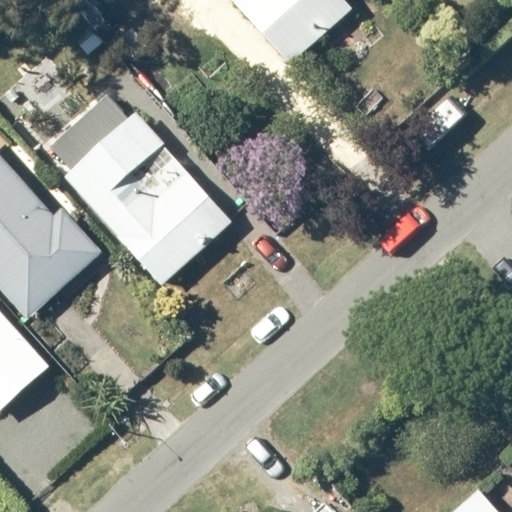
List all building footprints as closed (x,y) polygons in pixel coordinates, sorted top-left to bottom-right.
[(358,9),(349,0),(247,0),(237,10),(295,70),(358,9)] [(232,221),(113,90),(41,154),(161,286),(232,221)] [(336,168),(310,142),(280,172),(306,198),(336,168)] [(51,216),(0,157),(0,282),(34,321),(110,255),(70,209),(51,216)] [(0,407),(51,363),(0,304),(0,407)] [(501,511),(480,488),(454,511),(501,511)]
